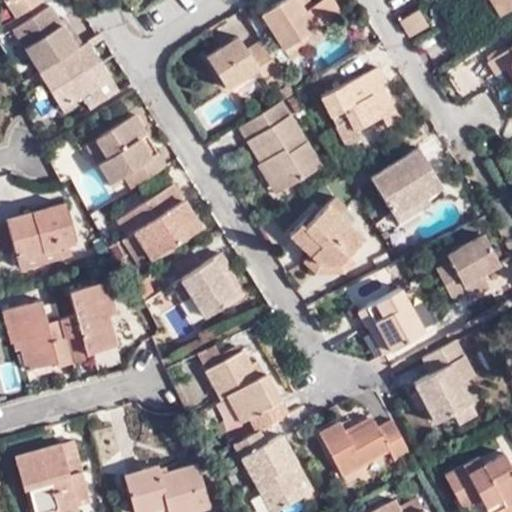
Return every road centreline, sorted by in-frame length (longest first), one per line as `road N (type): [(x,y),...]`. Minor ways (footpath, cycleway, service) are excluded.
road 1 (residential): [(329,385),(132,59)]
road 2 (unclassified): [(0,424),(151,380)]
road 3 (residential): [(367,0),(450,133)]
